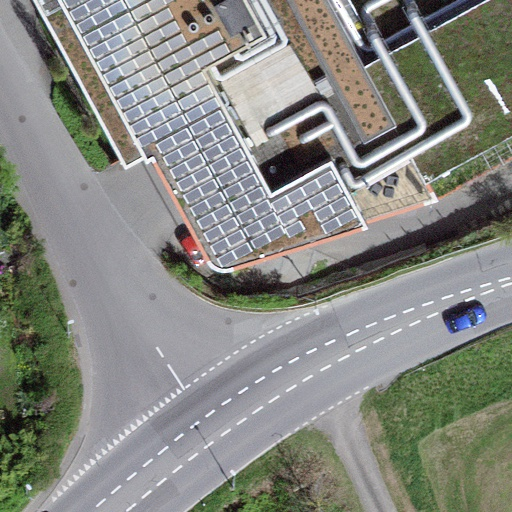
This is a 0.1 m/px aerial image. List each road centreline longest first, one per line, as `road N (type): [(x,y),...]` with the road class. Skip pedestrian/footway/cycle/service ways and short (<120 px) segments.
road 1 (residential): [(204,429),(0,62)]
road 2 (secondary): [(204,429),(310,362),(511,277)]
road 3 (track): [(382,511),(310,362)]
road 4 (secondary): [(109,511),(204,429)]
